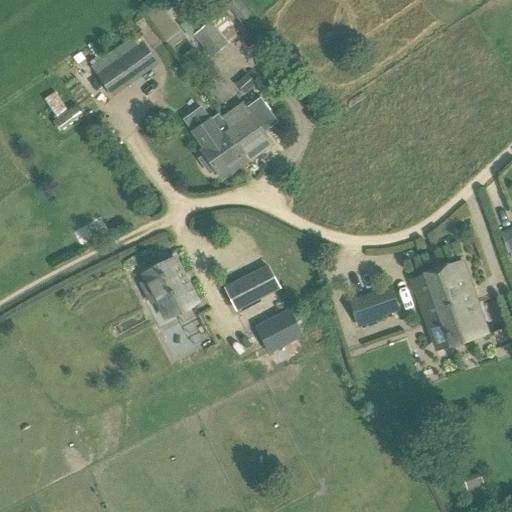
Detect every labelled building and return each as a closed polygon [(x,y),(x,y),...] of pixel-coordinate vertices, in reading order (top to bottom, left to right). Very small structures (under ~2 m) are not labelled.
[(237,0),(247,11),(254,4),(250,0),(237,0)] [(220,34),(228,28),(217,15),(210,21),(194,35),(212,56),(228,44),(220,34)] [(97,74),(111,95),(159,61),(144,41),(97,74)] [(204,119),(223,100),(213,90),(194,110),(204,119)] [(45,99),(55,114),(65,108),(55,92),(45,99)] [(273,144),(264,132),(277,122),(260,98),(245,108),(250,115),(229,129),(239,142),(237,143),(244,154),(246,152),(251,159),(273,144)] [(211,118),(190,132),(202,149),(205,153),(199,157),(210,174),(217,169),(224,179),(242,166),(251,159),(246,152),(244,154),(237,143),(239,142),(229,129),(218,114),(211,119),(211,118)] [(507,253),(511,250),(511,228),(500,233),(507,253)] [(196,302),(174,259),(144,275),(147,281),(141,284),(141,285),(151,303),(157,300),(166,318),(196,302)] [(412,280),(428,326),(437,352),(451,347),(474,339),(472,335),(487,330),(477,301),(478,301),(474,290),(473,290),(462,262),(412,280)] [(237,310),(279,289),(268,266),(258,271),(226,287),(237,310)] [(389,288),(351,301),(359,324),(397,311),(389,288)] [(288,313),(257,327),(265,344),(296,331),(288,313)] [(511,332),(502,335),(505,348),(511,346),(511,332)] [(484,486),(479,474),(462,480),(467,492),(484,486)]
